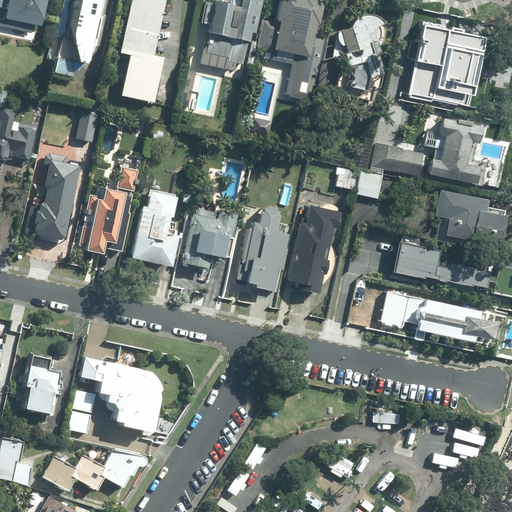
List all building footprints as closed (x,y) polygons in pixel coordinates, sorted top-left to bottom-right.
[(31,25),(38,26),(43,0),(0,0),(0,26),(30,32),(31,25)] [(103,0),(62,0),(50,57),(80,63),(94,45),(103,0)] [(154,35),(161,6),(136,0),(127,0),(121,27),(154,35)] [(247,32),(254,33),(260,0),(238,0),(237,6),(213,1),(212,3),(204,1),(200,22),(206,23),(197,63),(232,71),(234,63),(240,65),(247,32)] [(286,97),(310,102),(324,39),(311,37),(313,23),(316,23),(321,1),(317,0),(277,0),(273,21),(262,19),(255,50),(270,53),(271,50),(295,55),(286,97)] [(345,66),(350,64),(345,87),(361,91),(364,78),(365,79),(376,75),(374,67),(381,65),(374,40),(376,37),(376,34),(376,30),(375,27),(381,22),(376,17),(370,14),(363,14),(357,15),(352,18),(349,23),(347,28),(334,31),(331,58),(341,55),(345,66)] [(442,15),(440,25),(464,30),(466,20),(442,15)] [(481,36),(419,23),(405,91),(467,104),(481,36)] [(150,55),(154,35),(121,27),(115,53),(126,55),(148,60),(150,55)] [(160,57),(150,55),(148,60),(126,55),(117,95),(150,103),(160,57)] [(28,160),(35,126),(10,121),(11,113),(0,110),(0,160),(13,163),(15,157),(28,160)] [(79,111),(73,139),(90,142),(96,115),(79,111)] [(273,121),(254,117),(250,134),(269,138),(273,121)] [(428,158),(425,174),(473,185),(477,167),(464,164),(468,142),(475,144),(479,126),(440,118),(436,135),(441,136),(436,160),(428,158)] [(171,129),(149,123),(145,138),(167,144),(171,129)] [(369,167),(417,176),(422,152),(373,143),(369,167)] [(69,201),(76,166),(67,164),(67,161),(64,156),(47,153),(43,156),(41,168),(43,172),(40,186),(42,190),(40,201),(36,204),(36,205),(29,206),(23,232),(27,238),(55,244),(61,239),(67,212),(70,213),(72,205),(69,201)] [(114,188),(131,191),(136,170),(118,166),(114,188)] [(333,186),(353,190),(358,172),(338,167),(333,186)] [(358,169),(358,172),(353,190),(353,194),(375,199),(381,174),(358,169)] [(293,176),(280,174),(278,188),(290,190),(293,176)] [(100,247),(119,251),(131,194),(101,187),(99,197),(87,194),(83,214),(89,215),(87,227),(80,225),(76,245),(82,246),(82,250),(99,254),(100,247)] [(221,191),(209,189),(207,200),(219,202),(221,191)] [(487,200),(438,190),(433,216),(438,217),(434,240),(495,253),(503,215),(484,212),(487,200)] [(143,206),(139,206),(127,258),(168,267),(175,236),(165,233),(173,197),(147,191),(143,206)] [(244,228),(232,283),(273,292),(286,235),(273,232),(278,208),(259,203),(254,223),(249,222),(248,229),(244,228)] [(331,254),(329,248),(326,248),(330,228),(333,228),(337,212),(306,205),(302,223),(297,222),(284,281),(293,283),(292,288),(316,294),(318,283),(321,284),(326,279),(330,273),(332,267),(332,261),(331,254)] [(178,265),(204,271),(207,255),(224,259),(234,213),(215,209),(213,218),(189,214),(178,265)] [(437,250),(397,241),(390,272),(481,291),(485,270),(444,262),(443,266),(434,265),(437,250)] [(511,267),(498,264),(491,294),(511,298),(511,267)] [(413,330),(469,341),(470,336),(487,340),(491,322),(474,318),(475,311),(384,292),(378,322),(381,323),(381,324),(398,328),(399,326),(400,326),(401,321),(414,324),(413,330)] [(115,425),(142,431),(144,432),(146,431),(148,428),(155,398),(153,391),(156,388),(156,386),(152,377),(145,370),(143,370),(141,371),(137,369),(133,367),(81,355),(76,377),(94,381),(92,392),(101,394),(100,401),(108,403),(111,408),(108,420),(116,422),(115,425)] [(55,371),(25,364),(20,386),(23,386),(18,407),(45,414),(55,371)] [(66,429),(85,433),(94,394),(75,389),(66,429)] [(393,404),(370,400),(366,426),(389,429),(393,404)] [(418,426),(404,424),(403,438),(417,440),(414,457),(433,460),(434,454),(457,457),(458,454),(482,457),(485,433),(457,429),(457,425),(442,423),(443,418),(427,416),(426,424),(419,423),(418,426)] [(0,436),(0,479),(9,481),(26,486),(30,467),(16,462),(21,441),(0,436)] [(245,463),(253,468),(266,449),(258,443),(245,463)] [(112,449),(106,459),(131,473),(135,465),(136,466),(138,466),(139,466),(141,466),(142,465),(143,464),(144,462),(144,460),(144,458),(143,457),(141,456),(140,455),(112,449)] [(93,490),(100,477),(105,468),(102,466),(81,454),(73,466),(77,468),(72,478),(93,490)] [(64,491),(72,478),(77,468),(73,466),(52,455),(39,477),(64,491)] [(129,476),(131,473),(106,459),(102,466),(105,468),(100,477),(119,487),(127,474),(129,476)] [(228,490),(236,495),(249,476),(241,470),(228,490)] [(71,511),(72,510),(46,496),(37,511),(71,511)] [(217,504),(230,511),(234,511),(237,507),(221,497),(217,504)]
